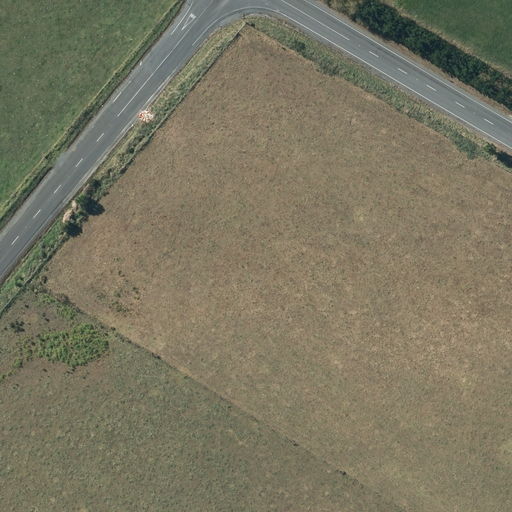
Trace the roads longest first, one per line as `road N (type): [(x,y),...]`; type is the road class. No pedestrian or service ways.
road 1 (unclassified): [(0,258),(216,0)]
road 2 (unclassified): [(511,135),(277,0)]
